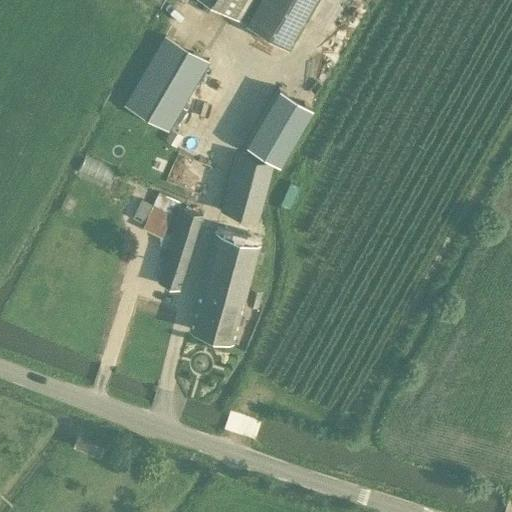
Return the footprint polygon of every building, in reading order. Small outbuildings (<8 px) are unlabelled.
[(252,0),(208,0),(241,19),(252,0)] [(316,0),(258,0),(245,23),(289,48),(316,0)] [(164,34),(125,103),(167,127),(207,58),(164,34)] [(279,86),(246,143),(278,162),(312,106),(279,86)] [(182,135),(171,129),(166,138),(177,144),(182,135)] [(257,218),(272,161),(236,151),(221,209),(257,218)] [(162,235),(171,216),(178,201),(159,192),(153,204),(141,198),(132,217),(144,223),(143,226),(162,235)] [(170,247),(158,281),(179,288),(203,214),(178,206),(169,234),(163,233),(160,244),(165,246),(170,247)] [(215,230),(195,304),(189,327),(232,339),(258,242),(215,230)] [(257,305),(261,291),(251,288),(247,302),(257,305)]
